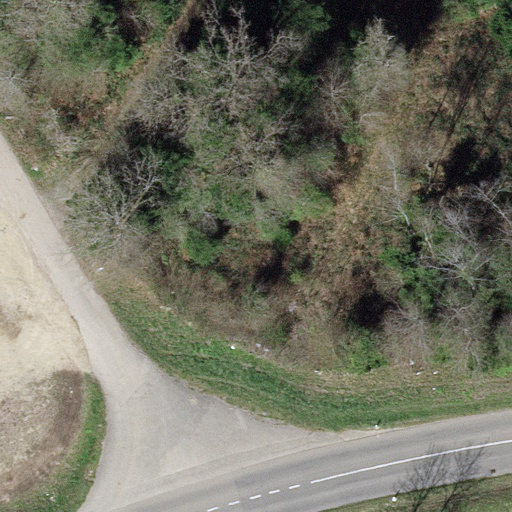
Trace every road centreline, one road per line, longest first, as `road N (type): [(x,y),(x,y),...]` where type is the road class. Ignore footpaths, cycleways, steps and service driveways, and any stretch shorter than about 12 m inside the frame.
road 1 (secondary): [(215,511),(363,470),(511,446)]
road 2 (track): [(44,215),(208,0)]
